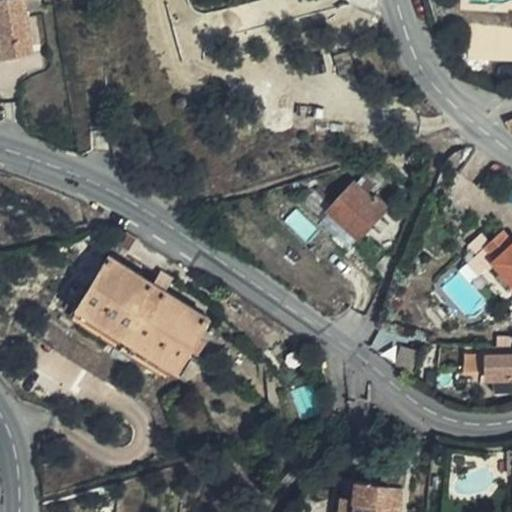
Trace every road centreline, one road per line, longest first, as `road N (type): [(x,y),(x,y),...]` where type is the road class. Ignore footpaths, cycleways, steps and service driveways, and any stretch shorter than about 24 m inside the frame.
road 1 (tertiary): [(0,148),(108,189),(161,221),(428,411),(463,423),(511,421)]
road 2 (tertiary): [(470,117),(443,94),(412,46),(396,0)]
